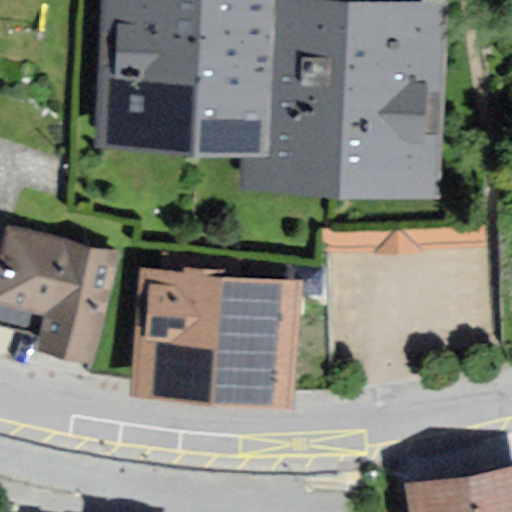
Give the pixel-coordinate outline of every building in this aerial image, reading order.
[(109,0),(102,155),(256,164),(254,192),(447,203),(458,3),(407,0),(109,0)] [(0,333),(101,360),(131,246),(17,217),(10,243),(0,240),(0,333)] [(484,218),(326,222),(326,242),(485,238),(484,218)] [(289,291),(180,283),(173,370),(282,379),(289,291)] [(511,511),(511,453),(417,470),(423,511),(511,511)]
